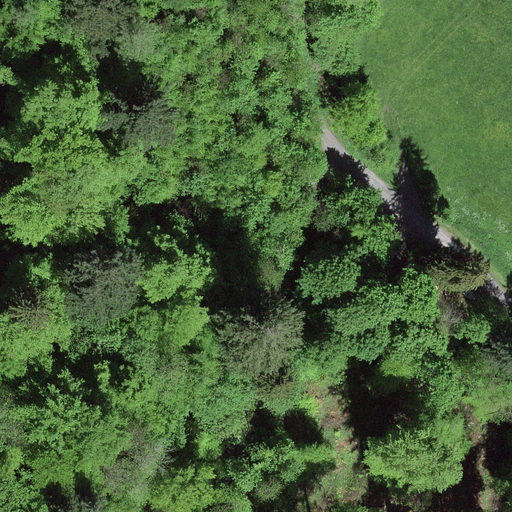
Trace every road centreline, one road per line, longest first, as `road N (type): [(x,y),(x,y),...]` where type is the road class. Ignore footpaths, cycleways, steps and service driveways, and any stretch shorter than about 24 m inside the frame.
road 1 (track): [(293,0),(297,87),(334,163),(447,244),(511,311)]
road 2 (track): [(475,511),(386,286),(415,286),(511,354)]
road 3 (track): [(234,511),(231,386),(281,280),(301,183),(334,163)]
